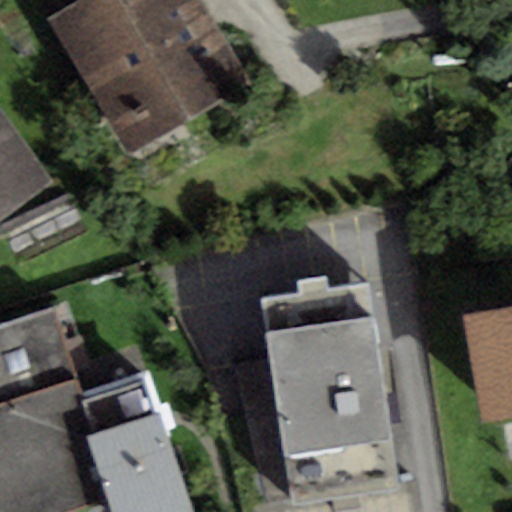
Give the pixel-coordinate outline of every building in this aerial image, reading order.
[(68,0),(26,28),(117,165),(232,90),(174,1),(176,0),(68,0)] [(0,223),(46,190),(0,127),(0,223)] [(370,300),(267,315),(295,497),(398,481),(370,300)] [(511,307),(450,316),(464,420),(511,413),(511,307)] [(0,511),(86,511),(37,325),(0,335),(0,511)] [(181,511),(147,384),(66,406),(95,511),(181,511)]
